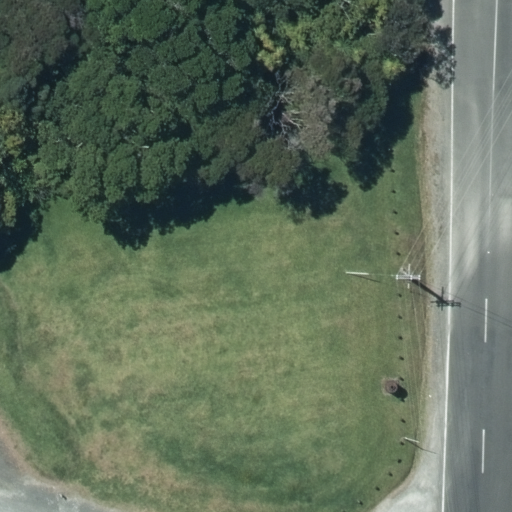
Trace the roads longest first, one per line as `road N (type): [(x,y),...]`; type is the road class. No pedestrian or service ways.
road 1 (tertiary): [(489,511),(501,173)]
road 2 (tertiary): [(503,0),(501,173)]
